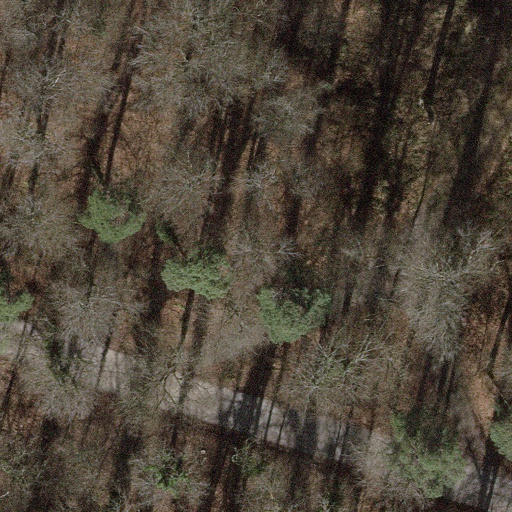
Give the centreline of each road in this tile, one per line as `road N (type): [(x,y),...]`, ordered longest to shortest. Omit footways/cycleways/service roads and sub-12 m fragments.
road 1 (track): [(511,500),(339,451),(0,326)]
road 2 (track): [(511,72),(432,226),(302,319),(152,376)]
road 3 (track): [(432,226),(422,290),(435,378),(484,491)]
